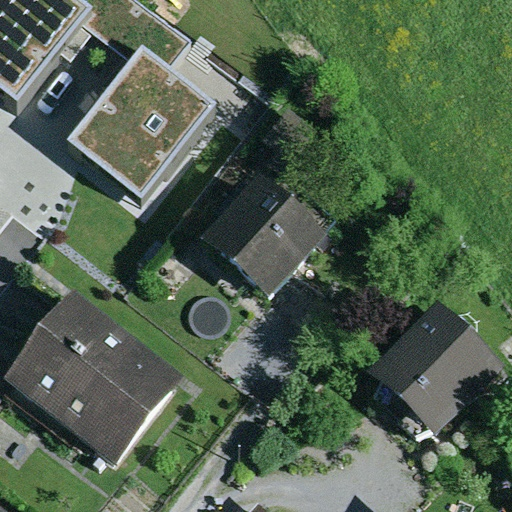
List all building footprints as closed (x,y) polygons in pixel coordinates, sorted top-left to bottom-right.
[(54,0),(0,0),(0,106),(19,121),(89,27),(65,8),(54,0)] [(124,0),(71,0),(65,8),(89,27),(140,68),(163,86),(190,52),(124,0)] [(140,68),(66,161),(137,218),(212,124),(163,86),(140,68)] [(287,117),(262,148),(278,160),(266,174),(286,190),(322,144),(287,117)] [(259,192),(202,255),(270,315),(338,238),(293,198),(281,211),(259,192)] [(184,392),(74,307),(5,396),(115,481),(184,392)] [(438,317),(367,391),(434,456),(506,382),(438,317)]
